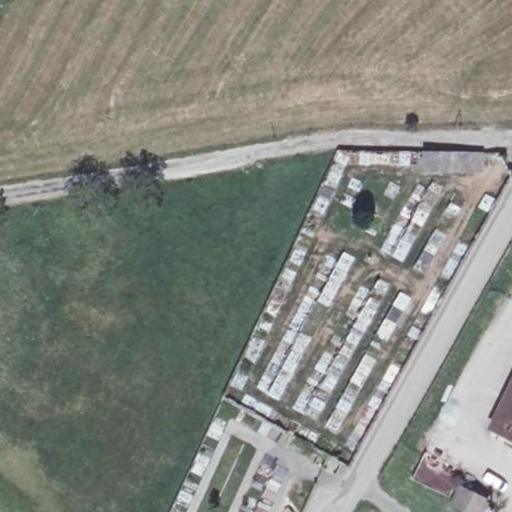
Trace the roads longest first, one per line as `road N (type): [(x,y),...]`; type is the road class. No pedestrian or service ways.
road 1 (unclassified): [(511,143),(333,139),(0,194)]
road 2 (tertiary): [(360,485),(511,213)]
